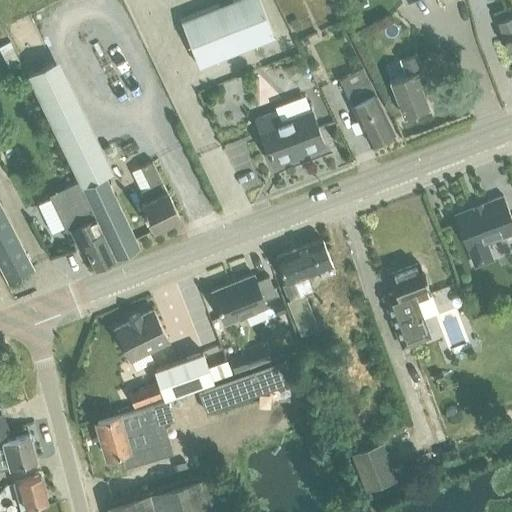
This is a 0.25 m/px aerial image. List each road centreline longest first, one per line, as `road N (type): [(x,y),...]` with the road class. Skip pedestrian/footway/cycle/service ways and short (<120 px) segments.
road 1 (tertiary): [(30,313),(511,128)]
road 2 (residential): [(82,511),(30,313)]
